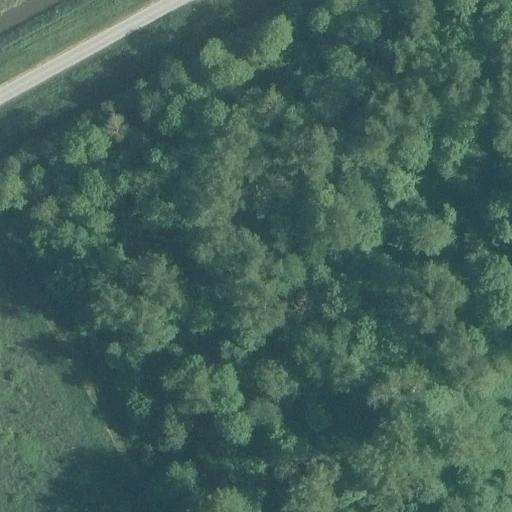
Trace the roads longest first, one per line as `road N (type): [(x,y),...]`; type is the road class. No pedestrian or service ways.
road 1 (track): [(0,242),(32,333),(129,440),(145,511)]
road 2 (track): [(0,157),(251,19)]
road 3 (unclassified): [(0,98),(181,0)]
